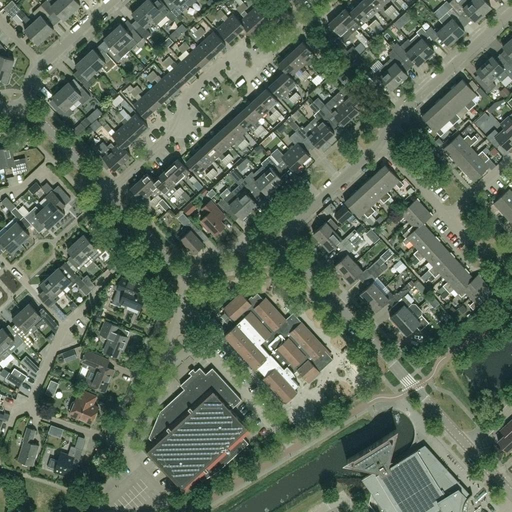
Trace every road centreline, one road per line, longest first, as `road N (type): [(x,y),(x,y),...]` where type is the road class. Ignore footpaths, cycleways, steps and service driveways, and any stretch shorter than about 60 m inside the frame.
road 1 (residential): [(107,193),(179,127),(184,98),(231,55),(265,60),(297,31),(299,0)]
road 2 (residential): [(29,411),(124,439),(177,323),(185,273)]
road 3 (tertiary): [(467,446),(289,255)]
road 4 (residential): [(380,142),(400,113),(511,11)]
road 5 (residential): [(29,411),(64,327),(111,275)]
road 6 (residential): [(289,255),(301,217),(380,142)]
